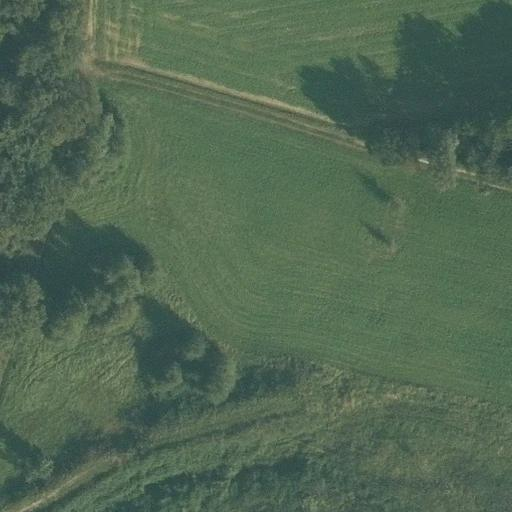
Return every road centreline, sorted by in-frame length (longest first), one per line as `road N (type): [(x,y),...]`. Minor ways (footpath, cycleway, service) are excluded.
road 1 (track): [(511,182),(82,61)]
road 2 (track): [(82,61),(0,338)]
